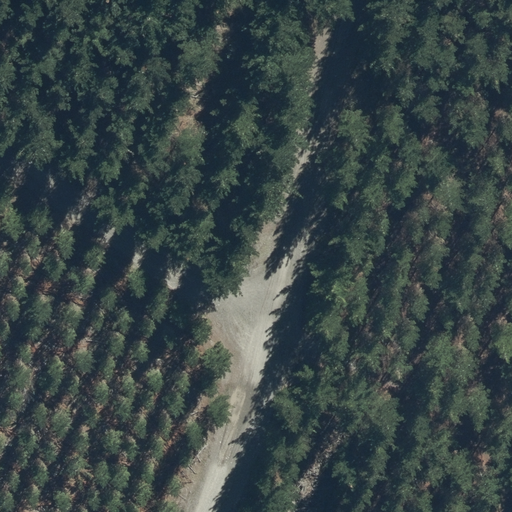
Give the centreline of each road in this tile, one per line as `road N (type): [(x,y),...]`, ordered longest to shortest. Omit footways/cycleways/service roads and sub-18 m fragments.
road 1 (track): [(359,0),(211,511)]
road 2 (track): [(259,347),(167,254),(0,145)]
